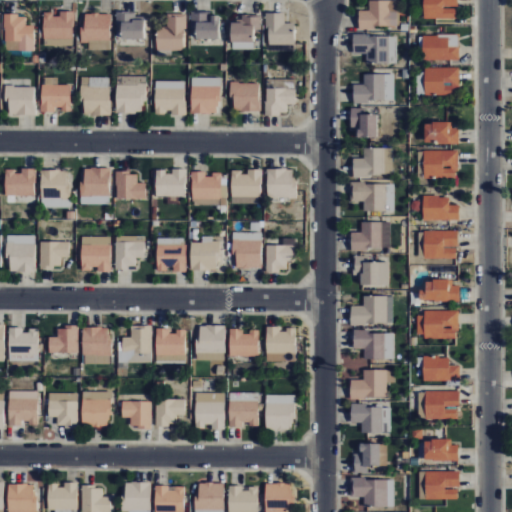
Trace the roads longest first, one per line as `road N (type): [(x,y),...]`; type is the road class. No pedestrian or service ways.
road 1 (residential): [(323,511),(320,0)]
road 2 (residential): [(488,0),(488,511)]
road 3 (residential): [(0,297),(323,300)]
road 4 (residential): [(323,457),(0,455)]
road 5 (residential): [(322,143),(0,139)]
